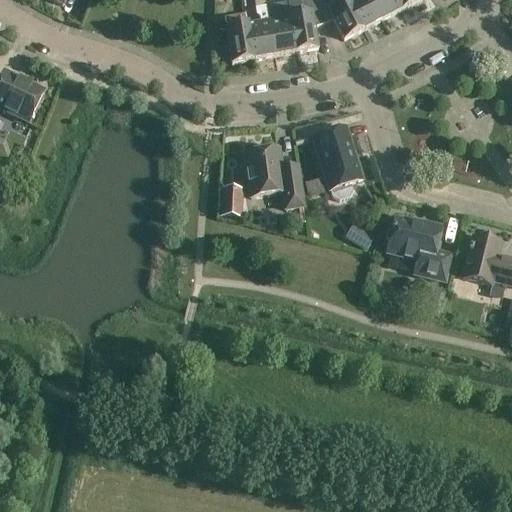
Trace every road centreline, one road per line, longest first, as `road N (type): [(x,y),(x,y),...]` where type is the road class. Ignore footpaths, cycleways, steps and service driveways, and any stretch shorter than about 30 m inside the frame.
road 1 (residential): [(362,82),(270,100),(206,100),(0,6)]
road 2 (residential): [(511,217),(397,186),(362,82)]
road 3 (residential): [(362,82),(478,13)]
